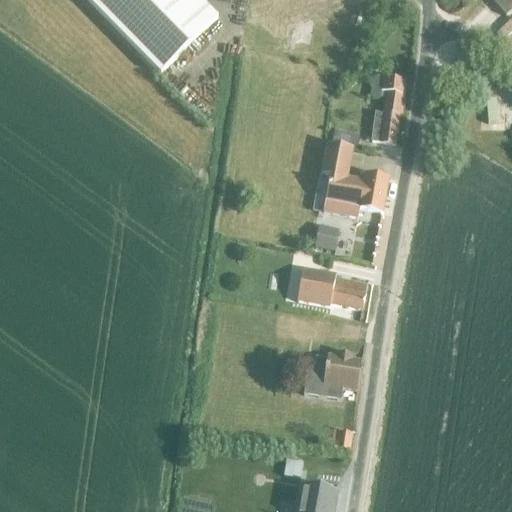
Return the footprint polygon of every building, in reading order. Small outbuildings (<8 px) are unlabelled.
[(511,0),(490,0),(489,1),(505,19),(511,12),(511,0)] [(279,24),(297,22),(296,12),(279,13),(279,24)] [(504,23),(483,37),(490,48),(511,33),(504,23)] [(375,115),(371,142),(381,144),(393,146),(398,119),(400,119),(404,98),(406,83),(376,78),(374,93),(373,98),(379,99),(384,99),(382,116),(375,115)] [(261,81),(259,91),(274,95),(277,84),(261,81)] [(356,150),(359,138),(333,132),(330,144),(356,150)] [(329,178),(329,179),(322,215),(357,222),(359,212),(381,216),(388,181),(364,177),(363,185),(346,182),(352,152),(327,147),(321,177),(329,178)] [(318,231),(314,254),(333,258),(338,235),(318,231)] [(302,272),(296,305),(328,310),(329,307),(361,312),(366,287),(334,281),(335,277),(302,272)] [(307,368),(303,398),(340,403),(340,401),(342,389),(356,391),(360,362),(351,361),(352,357),(336,355),(336,359),(327,357),(326,362),(315,360),(314,369),(307,368)] [(311,405),(296,403),(295,415),(310,417),(311,405)] [(349,452),(351,436),(333,433),(332,442),(323,441),(322,449),(349,452)] [(286,465),(283,481),(299,484),(302,468),(286,465)] [(330,511),(334,495),(303,489),(298,511),(330,511)]
